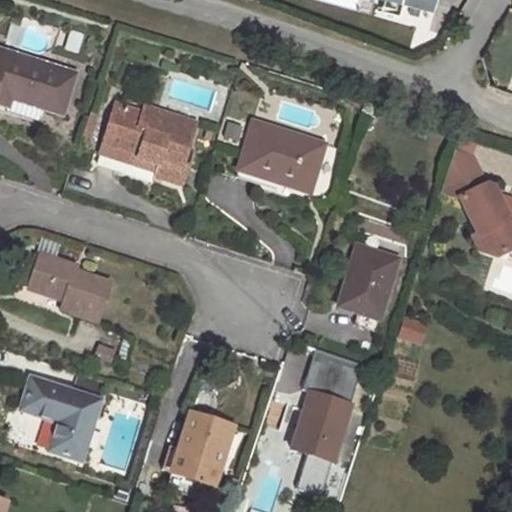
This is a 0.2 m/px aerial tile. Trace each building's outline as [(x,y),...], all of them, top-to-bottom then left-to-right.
[(394,0),(431,10),(433,0),(394,0)] [(74,75),(0,51),(0,113),(37,126),(42,110),(60,116),(74,75)] [(119,162),(116,171),(153,184),(155,178),(180,187),(185,169),(181,167),(195,124),(145,108),(142,114),(116,106),(100,155),(119,162)] [(255,179),(253,184),(271,190),(274,180),(308,191),(322,145),(253,123),(237,173),(255,179)] [(511,259),(511,258),(511,202),(509,203),(500,200),(497,194),(493,187),(486,184),(472,159),(453,153),(440,192),(458,198),(478,235),(473,238),(480,252),(497,257),(507,251),(511,259)] [(97,165),(116,171),(119,162),(100,155),(97,165)] [(235,178),(253,184),(255,179),(237,173),(235,178)] [(509,203),(511,202),(511,198),(497,194),(500,200),(509,203)] [(397,261),(357,247),(337,308),(356,315),(377,321),(397,261)] [(76,267),(40,255),(28,290),(63,301),(61,311),(95,322),(108,285),(74,273),(76,267)] [(373,333),(377,321),(356,315),(353,327),(373,333)] [(361,369),(323,356),(291,450),(306,455),(294,489),(319,497),(330,463),(331,463),(350,407),(349,407),(361,369)] [(85,377),(79,397),(98,403),(104,383),(85,377)] [(98,403),(79,397),(31,381),(21,411),(58,424),(48,450),(79,460),(98,403)] [(232,426),(190,413),(178,449),(171,473),(213,486),(232,426)] [(171,473),(178,449),(169,446),(162,470),(171,473)] [(213,486),(171,473),(166,489),(208,502),(213,486)] [(116,488),(113,501),(121,503),(125,491),(116,488)]
